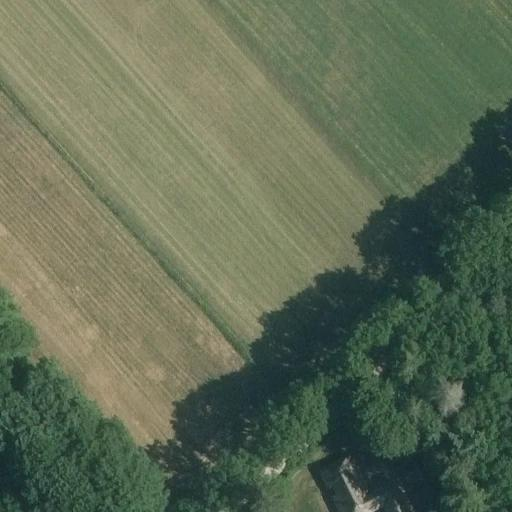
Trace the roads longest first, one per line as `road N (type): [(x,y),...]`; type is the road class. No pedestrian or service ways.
road 1 (track): [(222,511),(511,245)]
road 2 (track): [(0,384),(111,511)]
